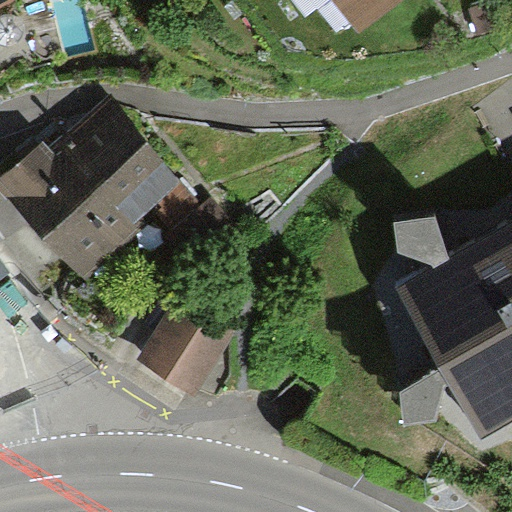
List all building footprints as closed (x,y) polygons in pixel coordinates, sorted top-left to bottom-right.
[(343,0),(357,17),(378,0),(343,0)] [(52,121),(0,165),(0,175),(84,274),(153,216),(142,203),(176,174),(106,93),(61,131),(52,121)] [(184,179),(155,203),(209,270),(249,238),(211,192),(201,200),(184,179)] [(511,413),(511,226),(460,255),(440,209),(403,213),(405,244),(435,255),(440,262),(404,282),(447,353),(408,374),(411,410),(442,407),(450,377),(456,373),(487,428),(511,413)] [(234,326),(183,290),(138,352),(189,388),(234,326)]
